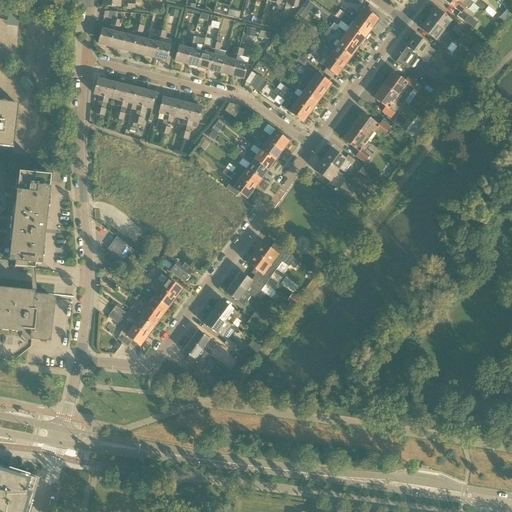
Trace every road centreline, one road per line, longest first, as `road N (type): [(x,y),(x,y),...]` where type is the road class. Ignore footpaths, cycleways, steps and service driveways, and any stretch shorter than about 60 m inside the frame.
road 1 (residential): [(80,360),(149,367),(312,147)]
road 2 (residential): [(80,360),(89,278),(85,59)]
road 3 (residential): [(85,59),(249,101),(312,147)]
road 4 (tertiary): [(318,475),(511,508)]
road 5 (tertiary): [(511,497),(391,477),(318,475)]
road 6 (residential): [(312,147),(404,22)]
road 7 (tertiary): [(61,444),(192,458)]
road 8 (tertiary): [(192,458),(64,430)]
road 9 (tertiary): [(318,475),(192,458)]
